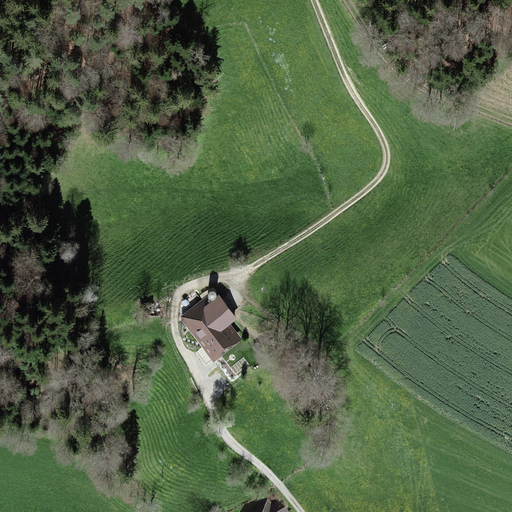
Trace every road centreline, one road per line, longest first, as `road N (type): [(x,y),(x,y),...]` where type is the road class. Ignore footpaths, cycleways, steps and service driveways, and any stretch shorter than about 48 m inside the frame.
road 1 (track): [(216,279),(308,231),(385,165),(380,134),(353,95),(313,0)]
road 2 (track): [(348,0),(380,52),(409,78),(511,122)]
